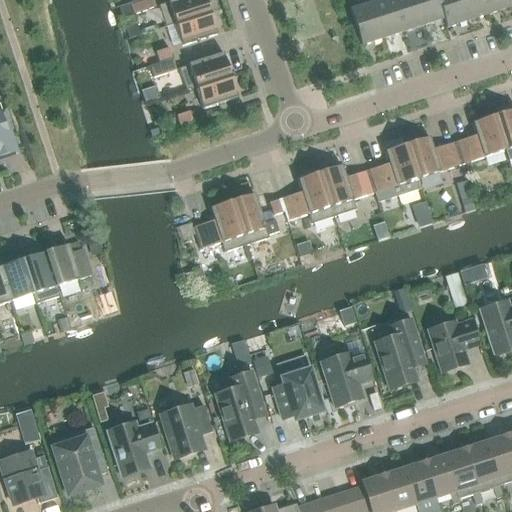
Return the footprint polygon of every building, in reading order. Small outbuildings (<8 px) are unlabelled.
[(140,5),(130,8),(133,16),(156,9),(152,0),(144,0),(139,2),(140,5)] [(168,4),(158,7),(165,29),(175,26),(210,14),(205,0),(175,0),(167,3),(168,4)] [(382,40),(404,33),(393,0),(385,0),(371,5),(382,40)] [(393,0),(404,33),(424,27),(414,0),(393,0)] [(446,29),(447,29),(437,0),(414,0),(424,27),(443,20),(446,29)] [(467,23),(460,0),(437,0),(447,29),(467,23)] [(460,0),(467,23),(488,16),(482,0),(460,0)] [(482,0),(488,16),(509,9),(505,0),(482,0)] [(361,47),(382,40),(371,5),(349,12),(361,47)] [(210,14),(175,26),(182,48),(217,36),(210,14)] [(169,49),(156,54),(160,65),(173,61),(169,49)] [(196,90),(231,78),(223,54),(188,66),(188,68),(179,71),(187,93),(196,90)] [(173,61),(160,65),(150,68),(154,81),(177,73),(173,61)] [(231,78),(196,90),(204,111),(238,99),(231,78)] [(511,111),(494,117),(509,162),(511,161),(511,111)] [(0,157),(13,153),(6,130),(9,129),(4,113),(0,114),(0,157)] [(181,129),(194,125),(190,114),(177,118),(181,129)] [(462,167),(505,153),(494,117),(471,125),(478,144),(468,148),(466,140),(454,144),(462,167)] [(418,181),(462,167),(454,144),(433,151),(429,139),(407,146),(418,181)] [(420,189),(418,181),(407,146),(384,153),(388,165),(378,169),(366,172),(374,195),(376,203),(420,189)] [(319,174),(334,219),(356,212),(342,167),(326,172),(319,174)] [(355,176),(363,199),(374,195),(366,172),(355,176)] [(311,226),(334,219),(319,174),(297,182),(300,193),(279,200),(286,223),(308,216),(311,226)] [(254,196),(232,203),(246,247),(269,240),(267,236),(278,232),(274,221),(273,222),(263,225),(260,215),(254,196)] [(469,200),(461,203),(464,214),(473,212),(469,200)] [(271,217),(282,213),(279,201),(268,205),(270,212),(271,217)] [(204,225),(192,229),(199,252),(221,245),(224,255),(246,247),(232,203),(209,210),(213,222),(204,225)] [(425,204),(412,208),(419,229),(432,225),(425,204)] [(270,212),(260,215),(263,225),(273,222),(272,217),(271,217),(270,212)] [(99,237),(87,240),(91,258),(103,255),(99,237)] [(83,251),(71,255),(68,246),(59,249),(56,239),(47,242),(50,252),(44,254),(59,299),(60,298),(57,289),(80,281),(79,281),(91,277),(83,251)] [(59,299),(44,254),(36,257),(33,246),(24,249),(27,259),(22,261),(36,306),(59,299)] [(36,306),(22,261),(16,263),(13,253),(4,256),(7,266),(0,268),(0,272),(10,304),(32,297),(35,306),(36,306)] [(311,253),(298,258),(301,268),(314,264),(311,253)] [(0,307),(10,304),(0,272),(0,307)] [(455,275),(443,279),(448,292),(460,289),(455,275)] [(205,284),(190,289),(194,298),(208,293),(205,284)] [(404,290),(394,294),(397,305),(408,301),(404,290)] [(511,308),(509,310),(507,304),(479,313),(494,357),(511,351),(511,308)] [(66,321),(57,324),(61,333),(62,333),(63,332),(69,330),(66,321)] [(309,322),(299,325),(302,335),(312,331),(309,322)] [(389,391),(417,382),(412,369),(425,365),(411,322),(389,329),(392,339),(374,345),(389,391)] [(478,347),(470,322),(456,327),(455,324),(451,325),(447,323),(443,323),(436,325),(433,328),(431,331),(427,332),(441,374),(468,366),(464,352),(478,347)] [(30,333),(21,336),(24,346),(29,344),(33,343),(30,333)] [(372,382),(363,355),(345,361),(342,359),(337,359),(330,361),(327,364),(326,367),(321,369),(334,409),(363,400),(359,386),(372,382)] [(247,357),(235,361),(237,368),(249,364),(247,357)] [(262,361),(253,364),(257,377),(266,374),(262,361)] [(294,423),(323,414),(310,372),(281,380),(283,388),(272,391),(282,422),(293,418),(294,423)] [(194,373),(184,376),(188,389),(198,386),(194,373)] [(230,443),(257,434),(252,417),(264,413),(251,374),(229,381),(232,391),(215,397),(230,443)] [(103,394),(91,398),(96,412),(108,408),(103,394)] [(184,408),(181,406),(176,406),(173,407),(169,410),(168,414),(160,416),(175,461),(204,452),(199,438),(212,434),(203,407),(190,411),(189,407),(184,408)] [(131,426),(128,424),(123,424),(116,426),(112,429),(112,432),(108,434),(122,478),(149,470),(145,455),(159,451),(151,426),(137,431),(135,425),(131,426)] [(68,496),(99,486),(96,478),(108,474),(93,430),(76,435),(79,443),(54,451),(68,496)] [(511,456),(506,438),(485,444),(499,488),(511,483),(511,456)] [(499,488),(485,444),(465,451),(479,494),(492,490),(496,501),(502,499),(499,488)] [(478,495),(479,494),(465,451),(444,458),(458,501),(472,497),(475,508),(482,506),(478,495)] [(35,473),(29,454),(0,463),(0,467),(13,507),(39,499),(41,505),(57,500),(47,469),(35,473)] [(457,501),(458,501),(444,458),(424,464),(435,500),(449,496),(452,507),(459,505),(457,501)] [(415,507),(435,500),(424,464),(403,471),(415,507)] [(398,511),(410,508),(415,507),(403,471),(383,478),(393,511),(398,511)] [(393,511),(383,478),(361,484),(362,488),(350,492),(356,511),(393,511)] [(343,511),(356,511),(350,492),(338,496),(343,511)] [(308,506),(310,511),(324,511),(321,501),(308,506)]
